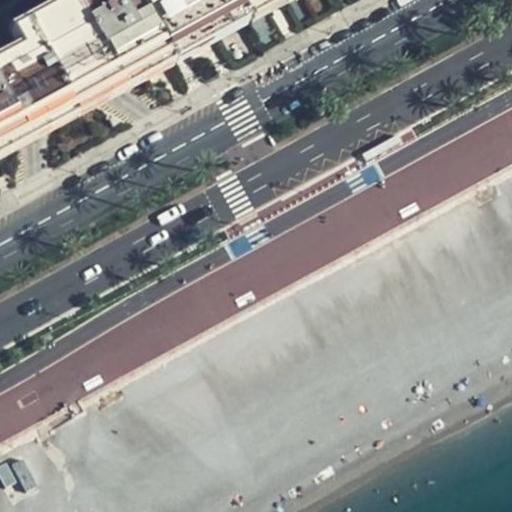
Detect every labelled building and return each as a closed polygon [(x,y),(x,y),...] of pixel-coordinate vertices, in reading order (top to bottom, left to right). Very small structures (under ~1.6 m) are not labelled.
[(37,0),(0,20),(0,156),(17,147),(38,135),(112,93),(130,83),(156,69),(169,61),(133,0),(37,0)] [(0,0),(0,20),(37,0),(0,0)] [(133,0),(169,61),(209,41),(244,23),(230,0),(133,0)] [(230,0),(244,23),(275,6),(286,0),(230,0)] [(2,469),(12,490),(35,479),(25,458),(2,469)]
